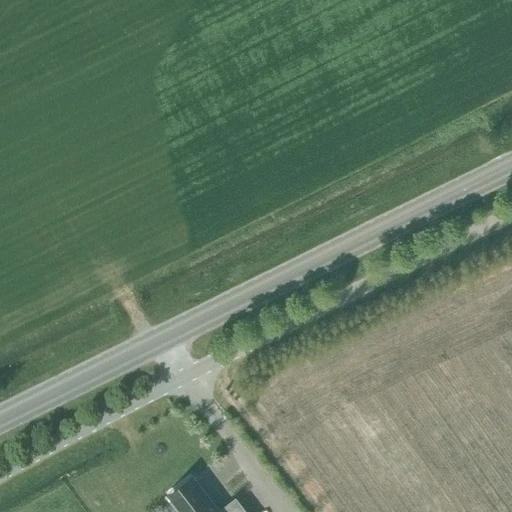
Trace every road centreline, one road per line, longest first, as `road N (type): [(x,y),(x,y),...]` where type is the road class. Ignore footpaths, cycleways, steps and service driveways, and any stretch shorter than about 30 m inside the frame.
road 1 (unclassified): [(0,472),(511,213)]
road 2 (primary): [(0,419),(511,165)]
